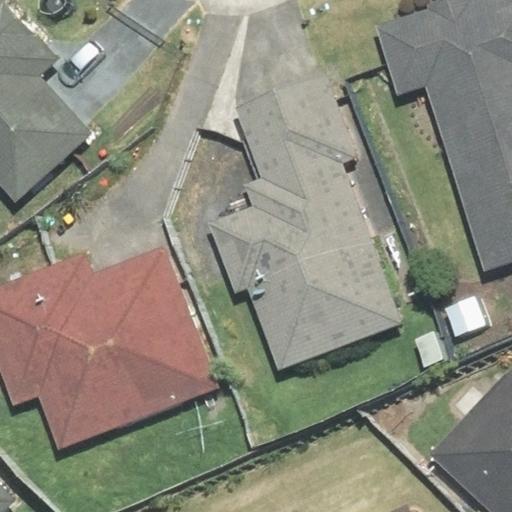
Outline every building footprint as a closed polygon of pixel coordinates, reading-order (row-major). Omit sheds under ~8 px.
[(14,0),(8,0),(0,7),(0,189),(19,211),(121,123),(14,0)] [(511,0),(480,0),(380,30),(405,112),(426,106),(484,294),(511,285),(511,0)] [(416,341),(336,83),(240,112),(270,207),(212,225),(241,317),(260,312),(282,382),(416,341)] [(173,252),(0,305),(0,376),(15,426),(49,416),(63,460),(222,411),(173,252)] [(511,511),(511,377),(429,468),(477,511),(511,511)] [(0,484),(0,511),(18,511),(23,507),(0,484)]
